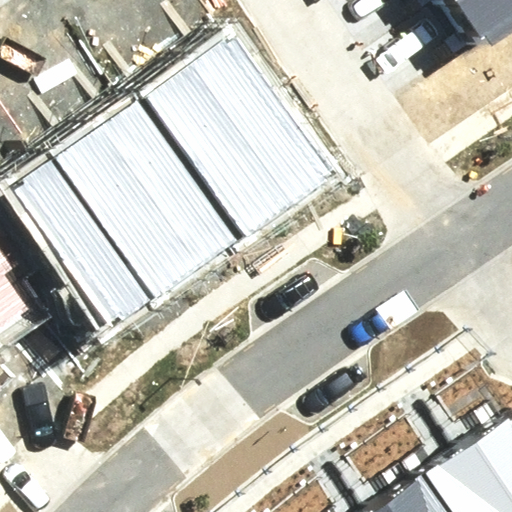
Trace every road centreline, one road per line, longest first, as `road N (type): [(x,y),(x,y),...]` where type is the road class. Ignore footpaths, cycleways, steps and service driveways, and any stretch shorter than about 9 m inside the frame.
road 1 (residential): [(98,511),(276,359),(453,242)]
road 2 (residential): [(289,0),(453,242)]
